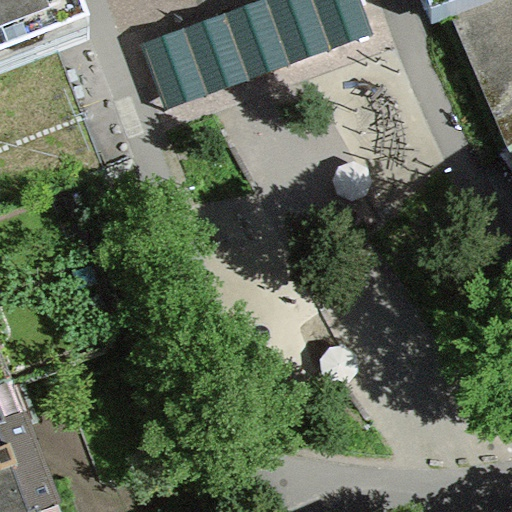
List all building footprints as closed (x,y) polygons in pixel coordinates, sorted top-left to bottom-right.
[(69,0),(0,0),(0,42),(75,14),(69,0)] [(360,0),(278,0),(144,50),(169,115),(374,40),(360,0)] [(511,0),(414,0),(426,32),(447,24),(502,154),(511,148),(511,0)] [(84,37),(75,14),(0,42),(0,212),(99,175),(55,61),(47,64),(43,53),(84,37)] [(511,148),(502,154),(511,168),(511,148)] [(99,175),(0,212),(0,511),(52,511),(23,432),(33,428),(18,390),(100,359),(119,319),(88,240),(119,228),(99,175)]
